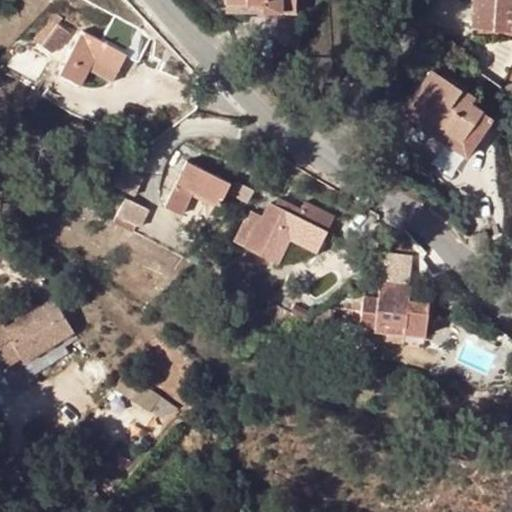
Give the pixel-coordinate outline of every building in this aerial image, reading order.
[(511,0),(475,0),(473,29),(511,31),(511,19),(511,0)] [(281,6),(227,5),(227,13),(281,13),(281,6)] [(511,40),(511,19),(511,31),(473,29),(473,37),(511,40)] [(83,33),(61,76),(82,87),(90,72),(112,83),(126,58),(137,64),(149,41),(114,22),(102,43),(83,33)] [(59,26),(43,47),(53,55),(69,34),(59,26)] [(460,143),(481,111),(471,105),(474,99),(432,71),(403,115),(419,126),(424,118),(460,143)] [(493,119),(481,111),(460,143),(424,118),(419,126),(467,157),(493,119)] [(193,192),(220,205),(231,184),(188,163),(165,207),(182,216),(193,192)] [(125,167),(116,185),(134,194),(143,177),(125,167)] [(150,210),(126,198),(118,215),(141,226),(150,210)] [(282,202),(279,209),(284,212),(301,220),(304,213),(282,202)] [(251,218),(238,245),(262,257),(284,212),(279,209),(271,206),(264,219),(254,214),(252,218),(251,218)] [(304,213),(301,220),(327,233),(333,220),(307,207),(304,213)] [(301,220),(284,212),(262,257),(279,265),(291,241),(318,254),(328,233),(327,233),(301,220)] [(410,288),(381,285),(379,299),(364,297),(361,327),(375,328),(376,325),(391,326),(391,334),(425,337),(428,304),(409,302),(410,288)] [(59,342),(64,349),(79,340),(54,301),(7,331),(1,322),(0,322),(0,372),(0,373),(22,360),(25,363),(59,342)] [(376,325),(375,328),(375,333),(391,334),(391,326),(376,325)]
